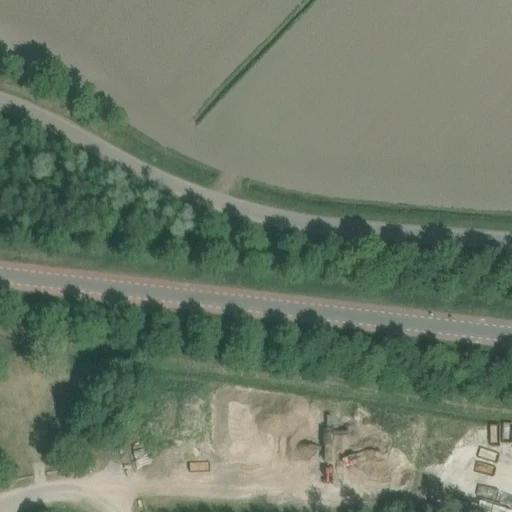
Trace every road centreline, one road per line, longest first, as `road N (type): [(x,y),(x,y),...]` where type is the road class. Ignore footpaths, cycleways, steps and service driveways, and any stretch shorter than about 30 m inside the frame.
road 1 (unclassified): [(0,104),(217,208),(324,233),(511,248)]
road 2 (tertiary): [(0,279),(511,339)]
